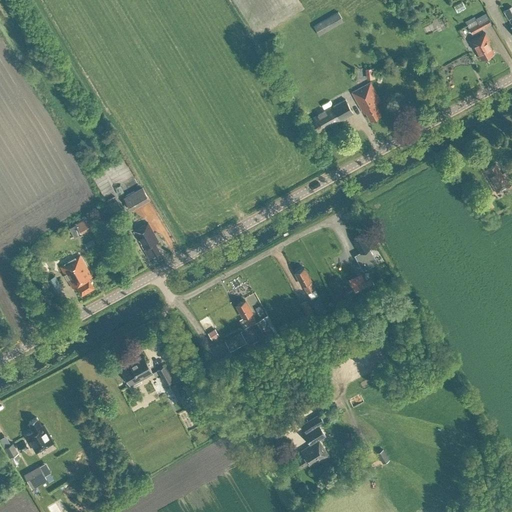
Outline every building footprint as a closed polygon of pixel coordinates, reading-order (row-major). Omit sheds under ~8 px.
[(314,25),(319,34),(344,21),(338,10),(314,25)] [(471,33),(490,22),(485,13),(475,18),(476,19),(467,24),(471,33)] [(474,47),(481,59),(493,52),(487,40),(489,39),(485,32),(469,41),(473,48),(474,47)] [(367,77),(376,75),(374,64),(365,66),(367,77)] [(364,108),(370,119),(380,113),(375,102),(380,99),(370,81),(352,91),(361,109),(364,108)] [(317,131),(353,112),(346,98),(309,117),(317,131)] [(497,192),(511,184),(503,172),(501,173),(495,164),(488,168),(484,171),(497,192)] [(148,199),(141,187),(124,197),(131,209),(148,199)] [(487,197),(481,201),(486,209),(493,205),(487,197)] [(80,232),(97,222),(92,213),(75,223),(80,232)] [(133,230),(149,258),(160,252),(155,242),(158,240),(148,221),(133,230)] [(75,229),(69,232),(76,245),(82,242),(75,229)] [(353,239),(360,251),(354,254),(362,269),(376,261),(369,247),(362,234),(353,239)] [(93,238),(85,243),(87,247),(95,243),(93,238)] [(81,294),(93,287),(88,278),(92,276),(80,254),(60,266),(72,287),(76,285),(81,294)] [(303,267),(295,271),(302,284),(307,293),(314,288),(310,280),(310,279),(303,267)] [(372,279),(370,274),(365,277),(362,270),(348,276),(353,288),(372,279)] [(318,297),(311,301),(317,312),(324,308),(318,297)] [(248,325),(249,325),(252,323),(263,343),(268,341),(267,340),(275,336),(270,328),(266,330),(262,322),(258,324),(257,321),(256,321),(251,312),(252,312),(245,299),(236,304),(243,317),(244,316),(248,325)] [(307,315),(312,312),(306,301),(301,305),(307,315)] [(215,329),(208,333),(212,339),(218,335),(215,329)] [(246,340),(240,330),(225,338),(230,349),(246,340)] [(130,384),(152,372),(143,355),(129,362),(130,364),(122,369),(130,384)] [(165,365),(158,369),(165,383),(173,378),(165,365)] [(189,396),(179,379),(170,384),(180,402),(189,396)] [(294,400),(300,409),(320,397),(315,388),(294,400)] [(310,444),(300,450),(303,454),(293,460),(298,468),(308,462),(310,466),(328,455),(319,440),(325,436),(318,426),(325,422),(319,413),(301,424),(306,432),(304,433),(310,444)] [(36,416),(28,421),(33,429),(26,434),(35,450),(53,440),(43,424),(41,425),(36,416)] [(24,440),(17,444),(20,449),(27,445),(24,440)] [(19,452),(13,442),(5,447),(10,456),(19,452)] [(383,463),(389,458),(383,448),(376,453),(383,463)] [(40,465),(24,474),(32,487),(39,483),(37,480),(45,475),(40,465)]
